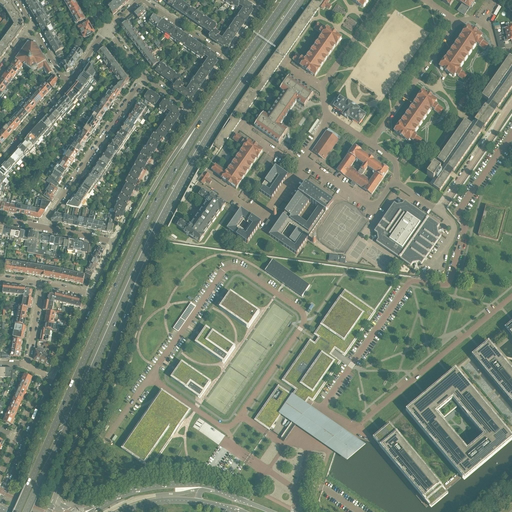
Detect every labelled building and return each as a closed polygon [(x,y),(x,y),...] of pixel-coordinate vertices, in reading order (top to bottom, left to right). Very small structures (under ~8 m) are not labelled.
[(0,0),(0,5),(4,8),(10,1),(9,1),(9,0),(8,0),(9,0),(8,0),(0,0)] [(31,0),(26,3),(29,9),(37,4),(39,3),(37,0),(36,0),(35,1),(34,0),(31,0)] [(114,0),(113,2),(120,10),(128,3),(124,0),(114,0)] [(173,8),(178,11),(183,4),(184,3),(183,2),(182,3),(178,0),(173,8)] [(238,104),(232,113),(228,119),(223,127),(220,132),(217,137),(212,144),(214,146),(219,150),(220,150),(241,120),(240,120),(236,117),(235,118),(233,116),(235,113),(242,118),(242,117),(242,118),(311,19),(318,9),(318,8),(315,6),(319,2),(315,0),(311,0),(303,13),(295,23),(288,33),(274,53),(253,81),(248,89),(243,96),(238,104)] [(241,7),(241,8),(244,3),(244,2),(244,3),(239,0),(234,0),(232,6),(237,8),(236,10),(237,9),(238,7),(240,8),(241,7)] [(323,0),(321,2),(320,3),(319,6),(323,9),(325,7),(329,9),(331,6),(327,4),(329,1),(327,0),(322,0),(323,0)] [(442,0),(442,1),(450,6),(453,0),(455,0),(462,4),(457,11),(464,16),(466,14),(469,9),(471,7),(472,8),(474,4),(473,4),(474,2),(471,0),(442,0)] [(6,11),(11,20),(19,15),(14,7),(14,6),(13,5),(13,4),(12,4),(11,2),(10,1),(4,8),(4,9),(5,10),(6,11)] [(67,7),(70,12),(78,8),(79,7),(78,5),(77,5),(75,2),(67,7)] [(120,10),(113,2),(107,6),(108,7),(113,16),(120,10)] [(244,9),(241,13),(248,18),(252,12),(253,12),(252,12),(250,11),(252,8),(253,7),(252,7),(244,3),(241,8),(244,9)] [(29,9),(33,15),(41,10),(37,4),(29,9)] [(186,17),(192,8),(191,8),(190,9),(186,6),(187,5),(186,4),(185,5),(183,4),(178,11),(186,17)] [(140,8),(138,10),(143,16),(147,13),(146,13),(147,12),(146,10),(142,7),(142,8),(141,8),(140,8)] [(70,12),(73,17),(81,13),(80,11),(81,10),(80,9),(79,9),(78,8),(70,12)] [(186,17),(191,20),(197,12),(192,8),(186,17)] [(33,15),(36,21),(44,16),(42,13),(44,12),(43,11),(42,9),(41,10),(33,15)] [(143,16),(138,10),(134,14),(135,15),(139,20),(143,16)] [(199,25),(204,18),(200,15),(200,14),(197,12),(191,20),(199,25)] [(241,13),(238,18),(245,23),(248,18),(241,13),(240,12),(241,13)] [(77,24),(78,23),(78,25),(85,21),(85,20),(85,19),(85,18),(84,16),(83,16),(81,13),(73,17),(77,24)] [(125,23),(128,21),(135,15),(134,14),(124,22),(125,23)] [(14,26),(13,27),(20,33),(24,28),(24,26),(25,26),(25,25),(24,25),(24,24),(19,15),(11,20),(14,26)] [(44,16),(36,21),(39,26),(47,21),(49,20),(46,15),(45,16),(44,16)] [(149,22),(157,28),(162,21),(154,16),(150,21),(148,20),(145,24),(147,25),(149,22)] [(199,25),(204,29),(209,21),(210,20),(209,20),(209,21),(204,18),(199,25),(199,26),(199,25)] [(234,22),(232,25),(240,31),(245,23),(238,18),(235,22),(234,21),(233,22),(234,22)] [(40,26),(42,31),(50,26),(47,21),(39,26),(40,26)] [(78,25),(79,26),(80,28),(79,28),(85,38),(94,33),(94,31),(93,30),(92,29),(88,23),(86,24),(85,21),(78,25)] [(120,27),(124,32),(132,26),(129,23),(130,23),(128,21),(125,23),(124,22),(123,23),(122,24),(122,25),(120,27)] [(162,32),(165,33),(170,26),(162,21),(157,28),(161,31),(161,33),(162,32)] [(204,29),(212,34),(214,31),(217,27),(215,25),(216,24),(215,24),(214,25),(209,21),(204,29)] [(308,72),(314,77),(320,69),(336,46),(341,38),(327,28),(326,29),(318,24),(315,29),(323,35),(322,36),(306,59),(305,60),(297,55),(293,60),(301,65),(300,67),(308,72)] [(232,26),(229,30),(236,36),(236,35),(240,31),(232,25),(231,25),(232,26)] [(505,34),(506,36),(511,34),(511,25),(509,26),(509,29),(506,30),(505,29),(502,30),(503,34),(505,34)] [(42,31),(45,36),(53,32),(50,26),(42,31)] [(127,35),(128,37),(136,31),(135,29),(134,29),(132,26),(124,32),(127,35)] [(165,34),(170,37),(175,30),(170,26),(165,33),(164,35),(165,35),(165,34)] [(459,68),(467,56),(475,45),(476,45),(476,44),(485,50),(488,45),(480,39),(482,36),(474,31),(468,26),(461,35),(462,36),(454,47),(446,58),(445,58),(439,67),(446,72),(453,77),(455,75),(463,80),(467,75),(459,69),(460,68),(459,68)] [(13,27),(7,36),(14,41),(20,33),(13,27)] [(178,44),(179,43),(184,35),(176,30),(175,30),(170,37),(175,40),(174,42),(178,44)] [(226,35),(225,36),(232,41),(236,36),(229,30),(226,34),(225,34),(226,35)] [(130,39),(132,42),(139,37),(137,34),(138,33),(136,31),(128,37),(130,39)] [(217,43),(217,44),(220,39),(219,38),(220,37),(218,36),(220,33),(219,34),(214,31),(212,34),(209,38),(217,43)] [(45,36),(49,42),(57,38),(53,32),(45,36)] [(59,37),(57,38),(49,42),(53,49),(59,44),(60,44),(58,40),(60,39),(60,38),(62,37),(61,35),(59,37)] [(179,43),(184,46),(189,39),(184,35),(179,43)] [(7,36),(0,45),(7,50),(14,41),(7,36)] [(220,39),(217,44),(224,48),(225,48),(224,48),(226,45),(228,46),(228,47),(229,46),(232,41),(225,36),(222,40),(220,39)] [(135,46),(136,47),(143,42),(139,37),(132,42),(134,44),(135,46)] [(191,53),(192,52),(197,44),(189,39),(184,46),(188,49),(188,51),(189,50),(191,51),(191,53)] [(17,58),(16,60),(23,65),(32,72),(37,69),(38,71),(43,68),(48,75),(52,72),(39,49),(35,42),(34,42),(33,42),(31,42),(30,42),(30,41),(29,41),(17,58)] [(139,51),(140,52),(147,47),(143,42),(136,47),(138,49),(137,49),(139,51)] [(75,47),(72,52),(80,57),(83,53),(77,48),(74,43),(72,44),(75,47)] [(53,49),(56,54),(61,51),(63,49),(60,44),(59,44),(53,49)] [(192,52),(197,55),(202,48),(197,44),(192,52)] [(143,56),(144,58),(152,52),(150,50),(147,47),(140,52),(143,56)] [(99,55),(102,58),(109,53),(105,48),(103,49),(102,48),(100,48),(100,50),(100,51),(97,53),(99,55)] [(206,58),(207,58),(210,53),(202,48),(197,55),(202,58),(201,60),(202,60),(202,59),(203,59),(204,58),(205,59),(206,58)] [(72,52),(68,56),(76,62),(80,57),(72,52)] [(146,60),(148,63),(155,57),(153,54),(154,54),(152,52),(144,58),(146,60)] [(103,62),(105,64),(113,58),(111,56),(109,53),(102,58),(104,61),(103,62)] [(208,60),(206,63),(213,69),(217,63),(217,62),(217,63),(215,61),(217,58),(210,53),(207,58),(208,60)] [(68,56),(65,61),(73,66),(76,62),(68,56)] [(157,66),(158,67),(160,64),(160,63),(160,62),(158,60),(157,61),(155,57),(148,63),(152,68),(154,67),(155,68),(157,66)] [(486,90),(484,93),(485,93),(483,95),(482,95),(481,96),(488,101),(511,66),(511,58),(509,57),(508,58),(509,58),(507,61),(507,60),(506,61),(505,63),(505,64),(503,67),(502,67),(503,67),(503,68),(500,71),(500,70),(498,73),(499,73),(496,77),(495,76),(495,77),(496,77),(494,81),(493,80),(491,83),(492,83),(490,85),(489,85),(488,88),(487,88),(488,88),(487,90),(486,90)] [(107,65),(110,68),(117,63),(114,60),(113,58),(105,64),(106,66),(107,65)] [(13,63),(12,65),(19,70),(23,65),(16,60),(13,63)] [(73,66),(65,61),(66,61),(65,63),(62,65),(66,72),(69,72),(70,70),(71,70),(73,66)] [(110,68),(113,74),(121,68),(119,66),(118,65),(117,63),(110,68)] [(161,75),(166,68),(161,64),(162,63),(161,63),(161,64),(160,64),(158,67),(159,67),(156,71),(156,72),(161,75)] [(205,64),(202,69),(209,74),(210,74),(209,74),(213,69),(206,63),(205,63),(204,63),(205,64)] [(84,73),(93,79),(96,74),(94,72),(93,70),(89,64),(84,72),(84,73)] [(12,65),(9,69),(16,75),(18,76),(21,71),(19,70),(12,65)] [(115,77),(117,80),(125,73),(123,71),(121,68),(113,74),(116,77),(115,77)] [(161,75),(167,79),(172,70),(171,71),(166,68),(161,75)] [(9,69),(5,74),(12,79),(16,75),(9,69)] [(198,74),(197,77),(204,82),(209,74),(202,69),(199,74),(198,73),(197,73),(198,74)] [(171,82),(176,75),(172,72),(173,70),(172,70),(167,79),(171,82)] [(81,78),(80,78),(92,86),(96,81),(93,79),(84,73),(83,75),(82,75),(81,75),(81,77),(81,78)] [(119,81),(121,83),(125,86),(129,79),(126,75),(125,73),(117,80),(118,82),(119,81)] [(511,73),(491,103),(498,108),(499,106),(498,106),(500,104),(501,104),(503,101),(502,101),(503,99),(504,99),(506,96),(505,96),(507,94),(509,92),(509,91),(511,88),(511,87),(511,86),(511,73)] [(5,74),(2,79),(9,84),(12,79),(5,74)] [(171,82),(176,85),(181,78),(182,77),(181,77),(180,78),(176,75),(171,82)] [(54,76),(53,77),(48,83),(52,88),(58,82),(54,76)] [(196,77),(193,82),(200,87),(204,82),(197,77),(195,76),(196,77)] [(304,107),(313,94),(289,77),(285,83),(284,82),(283,81),(282,81),(282,82),(282,84),(283,84),(284,84),(280,90),(284,93),(267,117),(263,114),(259,119),(258,118),(257,118),(256,119),(256,120),(257,121),(258,121),(254,127),(255,127),(271,139),(278,143),(278,144),(279,144),(288,131),(287,131),(280,126),(297,101),(304,107)] [(78,81),(77,83),(86,90),(88,91),(92,86),(80,78),(80,79),(79,79),(78,80),(78,81)] [(181,95),(184,90),(183,89),(184,88),(182,87),(183,86),(178,82),(181,78),(176,85),(173,89),(181,95)] [(2,79),(0,81),(0,84),(6,89),(9,84),(2,79)] [(42,85),(41,87),(48,93),(52,89),(44,82),(43,81),(40,84),(42,85)] [(188,87),(189,87),(196,92),(200,87),(193,82),(190,87),(188,86),(188,87)] [(74,86),(73,88),(83,97),(85,94),(86,95),(88,91),(86,90),(77,83),(76,83),(74,86)] [(115,86),(112,87),(120,93),(125,86),(121,83),(117,86),(118,86),(116,88),(115,86)] [(35,90),(44,98),(48,93),(41,87),(39,89),(37,87),(35,90)] [(112,90),(110,93),(117,98),(117,97),(118,97),(119,96),(119,94),(120,93),(112,87),(110,89),(112,90)] [(184,90),(181,95),(188,100),(188,99),(190,96),(192,98),(193,98),(196,92),(189,87),(186,92),(184,90)] [(83,97),(73,88),(69,92),(77,100),(79,101),(83,97)] [(32,92),(30,93),(40,102),(44,98),(35,90),(33,93),(32,92)] [(106,96),(114,102),(115,100),(116,101),(118,99),(117,98),(110,93),(107,91),(107,92),(104,95),(106,96)] [(154,95),(153,93),(150,91),(149,91),(149,92),(145,98),(144,98),(144,99),(144,98),(148,101),(147,102),(149,103),(149,102),(154,95)] [(394,132),(408,142),(410,139),(418,145),(422,140),(414,134),(414,133),(422,121),(430,110),(431,109),(440,114),(443,109),(435,104),(437,101),(423,91),(416,100),(417,100),(409,112),(401,123),(400,123),(394,132)] [(69,92),(65,97),(73,104),(77,100),(69,92)] [(30,93),(27,98),(29,100),(36,106),(40,102),(30,93)] [(154,95),(149,102),(155,106),(159,99),(160,99),(160,98),(159,98),(155,95),(154,95)] [(106,96),(103,101),(112,107),(114,104),(113,103),(114,102),(106,96)] [(458,105),(461,107),(463,108),(465,105),(469,108),(471,105),(467,102),(469,99),(464,96),(463,99),(462,99),(460,102),(458,105)] [(65,97),(61,101),(71,110),(75,106),(73,104),(65,97)] [(21,100),(23,102),(25,104),(33,110),(36,106),(29,100),(27,98),(24,101),(22,99),(21,100)] [(348,117),(352,120),(359,124),(365,116),(358,111),(359,110),(348,102),(347,103),(340,98),(334,107),(344,114),(343,116),(347,119),(348,117)] [(61,101),(57,105),(64,112),(66,114),(67,115),(71,110),(61,101)] [(103,101),(100,105),(108,110),(109,109),(110,110),(112,107),(103,101)] [(168,111),(169,112),(172,107),(164,102),(165,102),(164,101),(164,102),(160,108),(165,111),(164,112),(165,113),(166,111),(167,112),(168,111)] [(19,106),(20,107),(29,115),(33,110),(25,104),(23,102),(19,106)] [(142,112),(146,115),(147,113),(149,110),(146,108),(139,103),(139,104),(138,103),(137,103),(136,105),(137,106),(135,108),(138,109),(140,111),(142,113),(142,112)] [(57,105),(53,110),(61,117),(62,117),(62,118),(66,114),(64,112),(57,105)] [(100,105),(97,109),(106,115),(108,113),(107,112),(108,110),(100,105)] [(19,111),(18,113),(25,119),(29,115),(20,107),(18,110),(19,111)] [(92,111),(95,114),(102,119),(103,117),(105,118),(106,115),(97,109),(95,107),(94,107),(92,111)] [(171,113),(168,118),(176,122),(179,117),(180,117),(179,116),(179,117),(177,115),(179,112),(179,113),(180,112),(179,112),(173,107),(172,107),(169,112),(171,113)] [(133,112),(140,117),(142,115),(144,117),(146,115),(142,112),(142,113),(140,111),(138,109),(135,108),(135,109),(133,112)] [(479,117),(481,118),(478,123),(484,128),(495,112),(488,108),(485,113),(483,111),(479,117)] [(53,110),(49,115),(56,121),(58,120),(59,121),(62,118),(62,117),(61,117),(53,110)] [(16,111),(12,116),(21,123),(25,119),(18,113),(17,112),(16,111)] [(136,121),(141,125),(142,123),(140,121),(142,119),(140,117),(133,112),(131,112),(130,114),(130,115),(130,117),(132,118),(134,119),(134,120),(136,122),(136,121)] [(89,116),(91,117),(99,123),(100,123),(101,123),(102,122),(101,120),(102,119),(95,114),(94,115),(91,113),(89,116)] [(45,119),(52,125),(53,126),(56,123),(55,123),(56,121),(49,115),(45,119)] [(80,116),(83,118),(97,127),(98,125),(99,126),(100,124),(100,123),(99,123),(91,117),(89,119),(87,118),(87,119),(84,117),(82,115),(80,116)] [(8,120),(9,120),(17,128),(21,123),(12,116),(8,120)] [(127,122),(134,126),(136,124),(138,126),(139,125),(140,126),(141,125),(136,121),(136,122),(134,120),(134,119),(132,118),(130,117),(129,118),(128,118),(127,118),(126,120),(127,121),(127,122)] [(168,118),(164,123),(172,128),(172,127),(176,122),(168,118),(167,117),(166,117),(168,118)] [(86,126),(87,127),(95,132),(96,130),(96,129),(95,129),(97,127),(83,118),(82,119),(87,123),(86,126)] [(45,119),(41,123),(49,130),(50,128),(52,125),(45,119)] [(310,133),(319,120),(317,119),(308,132),(310,133)] [(9,123),(6,126),(13,132),(17,128),(9,120),(8,122),(9,123)] [(437,160),(443,165),(471,125),(465,120),(463,122),(464,122),(464,123),(463,125),(462,125),(462,124),(460,127),(461,128),(459,130),(459,129),(457,132),(456,135),(455,134),(453,137),(454,137),(452,140),(451,141),(451,140),(451,141),(449,144),(448,144),(446,147),(447,147),(445,150),(445,151),(444,150),(444,151),(442,154),(441,154),(439,157),(440,157),(439,159),(438,159),(437,160)] [(124,126),(133,132),(136,128),(134,126),(127,122),(126,123),(125,123),(123,125),(124,126)] [(40,135),(41,136),(42,137),(43,136),(45,134),(47,136),(51,132),(49,130),(41,123),(37,128),(40,130),(39,131),(41,133),(40,135)] [(160,126),(158,129),(167,135),(172,128),(164,123),(162,127),(160,126)] [(6,126),(2,130),(9,136),(13,132),(6,126)] [(82,126),(80,128),(91,136),(92,134),(93,134),(95,132),(87,127),(85,129),(84,128),(82,126)] [(122,127),(120,130),(129,136),(130,137),(133,133),(133,132),(124,126),(123,128),(123,127),(122,127)] [(81,132),(80,134),(82,136),(89,141),(91,138),(90,137),(91,136),(80,128),(78,127),(77,129),(81,132)] [(463,158),(465,155),(464,155),(466,152),(467,152),(467,151),(469,148),(470,148),(472,146),(471,145),(473,142),(474,142),(474,141),(476,138),(477,139),(479,136),(478,136),(478,135),(479,133),(480,133),(480,134),(481,132),(474,127),(447,167),(453,172),(454,170),(455,168),(456,168),(458,165),(457,165),(459,163),(461,160),(462,158),(463,158)] [(35,130),(31,135),(40,143),(43,140),(41,138),(42,137),(41,136),(40,135),(41,133),(39,131),(40,130),(37,128),(35,130)] [(159,130),(155,136),(163,140),(165,137),(167,135),(158,129),(158,130),(159,130)] [(324,135),(323,136),(322,138),(321,139),(319,141),(319,142),(317,145),(315,148),(314,148),(313,151),(312,151),(312,152),(313,152),(324,160),(325,160),(327,157),(327,156),(329,154),(329,153),(331,150),(332,150),(333,147),(334,147),(338,141),(339,140),(338,140),(340,137),(328,129),(326,132),(326,131),(326,132),(324,135)] [(2,130),(0,132),(0,135),(6,141),(9,136),(2,130)] [(118,135),(127,141),(130,137),(129,136),(120,130),(118,132),(119,132),(119,133),(118,135)] [(76,135),(75,137),(85,144),(86,142),(87,142),(89,141),(82,136),(80,134),(78,137),(76,135)] [(31,135),(24,142),(27,144),(29,143),(33,147),(35,144),(37,146),(40,143),(31,135)] [(115,140),(123,145),(124,142),(125,143),(127,141),(118,135),(117,136),(115,136),(114,138),(114,139),(115,139),(115,140)] [(150,139),(148,142),(157,147),(158,145),(159,145),(158,144),(159,144),(159,143),(160,143),(160,142),(161,143),(163,140),(163,141),(163,140),(155,136),(154,135),(151,140),(150,139)] [(231,186),(236,189),(241,182),(241,181),(257,158),(257,159),(260,155),(263,151),(260,149),(248,141),(248,142),(239,136),(237,135),(236,136),(233,140),(244,147),(243,149),(235,161),(231,166),(232,166),(231,166),(227,172),(226,173),(215,166),(212,171),(223,178),(222,180),(231,186)] [(73,141),(74,143),(82,148),(83,148),(85,147),(84,146),(84,145),(85,144),(75,137),(73,139),(74,139),(73,141)] [(111,143),(120,149),(121,150),(123,145),(115,140),(114,141),(112,141),(111,143)] [(24,142),(21,145),(29,152),(31,154),(35,149),(33,147),(29,143),(27,144),(24,142)] [(145,151),(152,156),(154,152),(155,152),(154,152),(155,151),(155,150),(156,150),(156,149),(157,147),(148,142),(148,143),(149,143),(145,151)] [(70,145),(70,147),(71,148),(79,153),(80,151),(81,151),(83,149),(82,149),(82,148),(74,143),(72,146),(72,145),(70,145)] [(110,147),(109,148),(118,154),(121,150),(120,149),(111,143),(109,145),(110,146),(110,147)] [(21,145),(18,150),(25,156),(26,154),(27,155),(29,152),(21,145)] [(65,151),(66,151),(76,157),(77,156),(78,156),(79,155),(79,154),(79,153),(71,148),(70,147),(69,146),(65,151)] [(388,171),(381,166),(369,158),(361,152),(354,147),(337,171),(344,176),(353,182),(351,184),(354,187),(356,184),(364,190),(371,195),(388,171)] [(118,154),(109,148),(108,150),(108,149),(106,149),(105,151),(105,152),(106,153),(114,158),(114,159),(115,159),(118,155),(118,154)] [(18,150),(13,154),(21,161),(25,156),(18,150)] [(63,156),(65,157),(73,163),(75,160),(74,159),(76,157),(66,151),(65,152),(63,156)] [(143,151),(139,158),(147,162),(148,161),(148,160),(149,159),(149,158),(150,158),(151,159),(152,156),(145,151),(143,151)] [(102,156),(110,162),(112,160),(113,161),(114,159),(114,158),(106,153),(105,154),(104,154),(103,154),(102,156)] [(13,154),(10,159),(17,165),(18,165),(19,166),(23,162),(21,161),(13,154)] [(101,160),(100,162),(108,168),(111,163),(110,162),(102,156),(100,159),(100,160),(101,160)] [(62,159),(61,161),(69,167),(70,165),(71,166),(73,163),(65,157),(63,159),(62,159)] [(139,158),(135,167),(142,171),(143,171),(142,171),(144,168),(145,167),(145,166),(146,165),(147,162),(139,158)] [(10,159),(5,163),(13,170),(15,168),(17,165),(10,159)] [(57,163),(56,165),(66,172),(66,171),(67,172),(68,172),(68,170),(68,169),(69,167),(61,161),(59,164),(57,163)] [(108,168),(100,162),(98,163),(97,163),(96,165),(96,166),(104,171),(106,169),(108,170),(109,169),(110,170),(111,169),(108,168)] [(5,163),(2,168),(9,174),(13,170),(5,163)] [(54,167),(52,170),(63,178),(64,178),(62,177),(64,174),(65,174),(66,172),(56,165),(54,167)] [(433,180),(439,171),(440,169),(434,165),(433,166),(433,167),(432,169),(431,169),(431,168),(429,171),(429,172),(430,172),(428,174),(428,173),(426,175),(433,180)] [(92,170),(101,176),(102,177),(104,174),(105,172),(104,171),(96,166),(95,168),(95,167),(94,167),(92,170)] [(275,166),(261,187),(263,188),(260,192),(271,199),(288,175),(275,166)] [(135,167),(130,176),(138,180),(139,178),(139,177),(140,177),(139,177),(140,176),(140,175),(141,175),(141,174),(142,171),(142,172),(142,171),(135,167)] [(9,174),(2,168),(0,169),(0,173),(5,178),(6,179),(9,174)] [(50,172),(48,175),(56,181),(57,180),(61,182),(63,178),(52,170),(50,173),(50,172)] [(90,175),(98,180),(99,181),(100,179),(100,178),(101,176),(92,170),(91,172),(91,173),(90,175)] [(444,172),(433,187),(440,192),(444,185),(443,184),(446,181),(447,182),(447,181),(446,181),(448,177),(449,178),(450,176),(444,172)] [(0,173),(0,181),(5,186),(8,189),(10,187),(7,184),(6,185),(4,182),(6,179),(5,178),(0,173)] [(199,181),(204,184),(206,182),(209,184),(212,181),(208,179),(210,176),(205,173),(203,175),(201,178),(199,181)] [(46,177),(49,179),(58,185),(61,182),(57,180),(56,181),(48,175),(46,177)] [(87,179),(95,185),(96,185),(97,184),(96,183),(98,180),(90,175),(89,175),(88,177),(88,178),(87,179)] [(126,184),(127,184),(135,188),(136,185),(135,184),(136,183),(136,182),(137,182),(138,180),(130,176),(126,184)] [(47,192),(44,196),(52,202),(54,199),(53,198),(58,191),(57,189),(56,188),(58,185),(49,179),(46,182),(50,185),(46,191),(47,192)] [(84,184),(93,190),(96,185),(95,185),(87,179),(87,180),(86,179),(85,180),(84,181),(85,182),(84,184)] [(331,200),(319,192),(316,191),(317,190),(306,182),(269,235),(282,245),(296,255),(330,205),(328,204),(331,200)] [(80,189),(89,195),(93,190),(84,184),(80,189)] [(127,184),(122,193),(130,197),(131,195),(132,194),(132,193),(133,193),(132,193),(133,192),(135,188),(127,184)] [(190,237),(190,236),(192,238),(193,239),(194,240),(194,239),(199,243),(200,241),(200,242),(204,237),(203,236),(204,235),(204,234),(219,212),(220,212),(221,211),(222,211),(223,209),(225,206),(226,204),(221,201),(221,200),(220,201),(217,198),(217,197),(216,198),(211,194),(210,196),(201,189),(202,189),(201,189),(200,188),(196,193),(207,201),(206,202),(203,208),(202,207),(193,219),(194,220),(190,225),(189,226),(178,219),(175,224),(176,225),(176,226),(176,225),(185,231),(185,233),(189,236),(189,237),(190,237)] [(77,194),(85,199),(87,201),(90,196),(89,195),(80,189),(79,189),(77,191),(78,192),(77,194)] [(118,201),(120,201),(127,205),(129,202),(128,202),(128,201),(128,200),(129,199),(130,197),(122,193),(118,201)] [(73,199),(81,204),(85,199),(77,194),(75,196),(74,195),(73,198),(74,198),(73,199)] [(0,203),(0,211),(4,212),(6,200),(7,201),(9,195),(8,195),(7,197),(7,199),(4,199),(4,203),(3,202),(1,202),(0,203)] [(74,208),(76,208),(78,209),(81,204),(73,199),(72,198),(69,202),(66,206),(69,207),(74,208)] [(9,213),(16,214),(18,201),(16,200),(16,202),(12,201),(11,204),(9,213)] [(30,217),(35,218),(39,200),(37,200),(35,208),(32,207),(30,217)] [(39,200),(35,218),(39,219),(41,218),(45,212),(51,203),(46,202),(39,200)] [(120,201),(115,209),(123,214),(123,213),(124,211),(125,210),(125,209),(126,209),(127,205),(120,201)] [(402,204),(401,205),(400,205),(399,205),(398,205),(397,205),(394,204),(394,203),(394,204),(393,204),(386,215),(385,217),(383,219),(374,232),(377,234),(377,236),(377,238),(378,240),(376,242),(376,243),(410,267),(411,267),(413,264),(415,264),(416,264),(417,263),(418,263),(421,265),(422,265),(441,237),(441,236),(438,234),(438,233),(438,232),(438,231),(438,230),(437,229),(439,226),(439,225),(410,205),(409,205),(406,203),(405,202),(404,202),(402,204)] [(498,240),(505,213),(505,212),(505,211),(504,211),(487,206),(486,206),(485,207),(478,235),(478,236),(479,236),(496,241),(497,241),(497,240),(498,240)] [(68,225),(72,226),(76,208),(74,208),(72,217),(69,217),(68,225)] [(116,211),(114,214),(116,214),(115,218),(114,221),(115,222),(115,221),(117,223),(118,222),(120,220),(122,216),(122,215),(123,214),(115,209),(115,210),(116,211)] [(241,229),(236,235),(236,236),(247,243),(258,228),(261,223),(241,209),(235,217),(227,229),(234,234),(243,221),(250,225),(245,232),(241,229)] [(78,227),(82,228),(86,210),(84,210),(82,219),(79,218),(78,227)] [(87,229),(92,230),(94,220),(96,212),(91,211),(89,220),(87,229)] [(51,220),(52,222),(62,224),(64,215),(65,212),(63,212),(63,213),(60,213),(59,214),(57,214),(58,212),(57,212),(51,220)] [(92,230),(97,231),(101,213),(98,212),(97,220),(94,220),(92,230)] [(111,215),(107,233),(112,234),(114,225),(111,225),(112,221),(113,217),(115,218),(116,214),(114,214),(111,213),(111,215)] [(102,232),(107,233),(111,215),(108,214),(108,218),(107,218),(106,224),(103,223),(102,232)] [(30,232),(27,247),(28,248),(27,253),(35,254),(36,249),(39,250),(40,243),(40,242),(41,236),(39,236),(39,234),(30,232)] [(97,246),(95,252),(102,255),(105,249),(102,247),(101,248),(97,246)] [(36,249),(35,254),(35,255),(43,256),(54,258),(55,253),(53,253),(46,251),(44,251),(39,250),(36,249)] [(95,254),(93,258),(99,261),(102,255),(95,252),(94,254),(95,254)] [(345,257),(341,256),(341,257),(337,256),(330,255),(329,261),(336,262),(340,263),(344,264),(345,257)] [(91,261),(89,263),(97,267),(99,261),(93,258),(91,261)] [(272,260),(265,272),(302,297),(310,286),(272,260)] [(97,267),(89,263),(88,266),(89,266),(88,270),(94,273),(97,267)] [(3,294),(13,295),(14,286),(10,286),(9,285),(8,285),(7,285),(3,285),(4,285),(3,294)] [(13,295),(24,296),(25,289),(25,287),(19,286),(14,286),(13,295)] [(235,286),(156,401),(169,410),(173,404),(187,413),(182,420),(183,420),(193,427),(200,418),(215,428),(216,427),(260,364),(288,323),(260,303),(235,286)] [(24,296),(24,298),(31,299),(32,291),(31,290),(25,289),(24,296)] [(340,298),(315,334),(320,337),(318,340),(318,339),(318,340),(317,340),(317,341),(316,341),(316,342),(316,343),(315,345),(310,342),(283,380),(312,401),(339,362),(330,355),(331,353),(332,353),(332,352),(332,351),(333,351),(333,350),(335,348),(344,354),(374,312),(345,292),(340,298)] [(49,294),(47,302),(54,303),(54,302),(56,294),(50,293),(49,294)] [(56,293),(56,294),(54,302),(62,304),(65,295),(64,294),(63,294),(62,294),(59,293),(57,293),(56,293)] [(66,295),(65,295),(62,304),(63,304),(63,306),(69,307),(69,308),(70,309),(71,306),(73,297),(73,296),(72,296),(71,296),(68,296),(67,295),(66,295)] [(74,297),(73,297),(71,306),(81,309),(82,299),(81,298),(80,298),(80,299),(76,298),(76,297),(75,297),(74,297)] [(19,306),(27,308),(31,308),(32,308),(32,306),(32,302),(33,302),(33,301),(33,300),(33,299),(31,299),(24,298),(22,306),(19,306)] [(43,311),(47,311),(52,312),(54,303),(47,302),(45,302),(44,303),(44,304),(44,308),(43,308),(43,309),(43,310),(43,311)] [(15,325),(14,331),(24,333),(25,332),(25,329),(25,327),(15,325)] [(13,337),(15,337),(21,339),(23,339),(23,337),(24,336),(25,334),(24,333),(14,331),(13,337)] [(13,339),(12,345),(21,346),(22,344),(23,342),(22,341),(21,340),(21,339),(15,337),(15,339),(13,339)] [(479,362),(505,394),(509,399),(510,399),(511,401),(511,370),(488,343),(479,351),(478,350),(472,355),(478,363),(479,362)] [(34,360),(39,362),(43,353),(39,351),(39,350),(36,349),(34,360)] [(20,352),(11,350),(11,353),(8,353),(8,354),(5,353),(1,353),(1,359),(10,359),(10,356),(19,358),(19,355),(20,355),(21,353),(20,352)] [(39,362),(45,365),(49,356),(43,353),(39,362)] [(49,356),(45,365),(50,367),(55,356),(52,355),(51,357),(49,356)] [(422,399),(407,411),(459,473),(507,433),(456,372),(455,371),(440,383),(440,382),(421,398),(422,399)] [(25,374),(21,382),(29,386),(32,378),(30,377),(30,375),(28,374),(27,375),(25,374)] [(21,382),(18,388),(26,392),(29,386),(21,382)] [(308,407),(307,407),(279,387),(256,420),(270,430),(281,413),(296,424),(308,407)] [(18,388),(16,393),(24,397),(26,392),(18,388)] [(16,393),(14,398),(22,402),(24,397),(16,393)] [(347,461),(366,444),(292,393),(279,413),(347,461)] [(155,403),(148,413),(123,448),(140,460),(150,467),(173,434),(182,422),(188,412),(161,394),(155,403)] [(14,398),(12,403),(19,407),(22,402),(14,398)] [(12,403),(9,408),(17,412),(19,407),(12,403)] [(9,408),(7,413),(15,417),(17,412),(9,408)] [(15,417),(7,413),(4,421),(6,423),(6,424),(8,425),(9,424),(11,425),(15,417)] [(401,471),(406,477),(410,482),(411,482),(426,500),(441,487),(416,458),(417,458),(412,453),(390,427),(389,426),(380,434),(379,433),(373,438),(379,446),(380,445),(397,465),(396,466),(401,471)] [(507,433),(459,473),(464,478),(511,438),(507,433)] [(441,487),(426,500),(431,506),(446,493),(441,487)]
